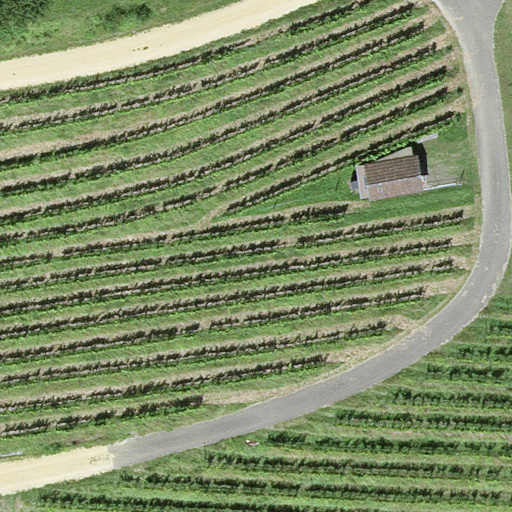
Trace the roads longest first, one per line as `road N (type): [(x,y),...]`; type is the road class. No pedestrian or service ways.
road 1 (track): [(0,483),(98,464),(379,367),(469,303),(486,236),(468,0)]
road 2 (track): [(0,82),(163,47),(287,0)]
